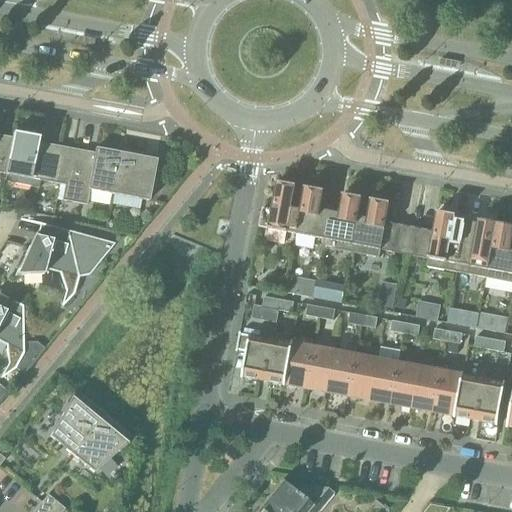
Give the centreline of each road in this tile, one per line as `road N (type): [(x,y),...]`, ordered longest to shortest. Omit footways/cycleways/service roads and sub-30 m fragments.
road 1 (residential): [(257,121),(208,414)]
road 2 (secondary): [(511,58),(329,26)]
road 3 (residential): [(276,427),(442,460)]
road 4 (residential): [(0,89),(54,99),(116,64)]
